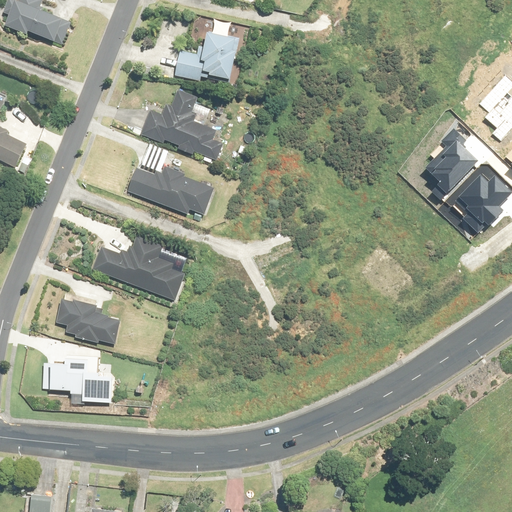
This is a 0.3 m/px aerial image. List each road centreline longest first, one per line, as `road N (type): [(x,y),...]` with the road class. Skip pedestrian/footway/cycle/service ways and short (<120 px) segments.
road 1 (tertiary): [(0,437),(197,456),(263,446),(386,398),(511,316)]
road 2 (residential): [(128,0),(0,337)]
